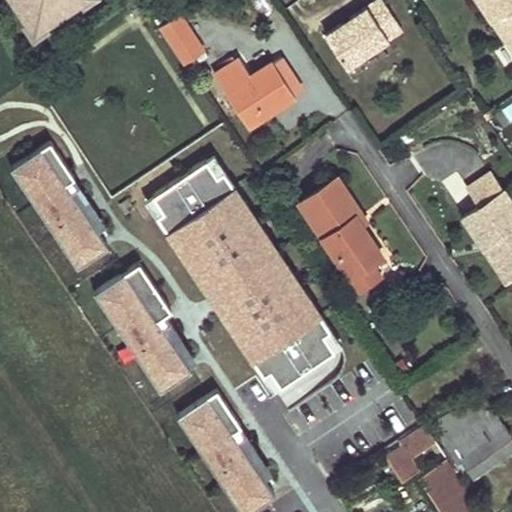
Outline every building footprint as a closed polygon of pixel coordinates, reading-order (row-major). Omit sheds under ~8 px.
[(15,0),(27,17),(30,22),(41,24),(46,20),(76,0),(15,0)] [(403,29),(383,0),(377,0),(326,34),(347,66),(403,29)] [(511,0),(479,0),(511,48),(511,0)] [(260,14),(252,2),(250,4),(258,15),(260,14)] [(181,12),(160,26),(185,63),(206,50),(181,12)] [(30,22),(27,17),(22,20),(33,36),(50,25),(46,20),(41,24),(30,22)] [(90,48),(79,32),(65,41),(77,57),(90,48)] [(251,74),(239,56),(234,60),(231,55),(216,66),(219,70),(214,73),(248,124),(295,94),(273,60),(251,74)] [(301,90),(279,56),(273,60),(295,94),(301,90)] [(47,141),(10,166),(77,264),(114,239),(47,141)] [(266,391),(339,346),(218,150),(145,195),(266,391)] [(483,206),(506,190),(492,169),(469,185),(483,206)] [(337,174),(300,199),(349,273),(372,258),(381,251),(363,223),(356,213),(361,210),(337,174)] [(511,198),(506,190),(483,206),(467,217),(486,245),(493,241),(511,269),(511,198)] [(363,223),(368,220),(361,210),(356,213),(363,223)] [(486,245),(509,279),(511,276),(511,269),(493,241),(486,245)] [(372,258),(349,273),(359,289),(382,274),(372,258)] [(142,262),(98,285),(154,389),(197,365),(142,262)] [(177,413),(241,511),(242,511),(280,488),(215,388),(177,413)] [(497,412),(485,393),(433,426),(447,446),(497,412)] [(511,448),(511,434),(497,412),(447,446),(456,458),(458,456),(472,476),(511,448)] [(409,452),(403,443),(390,452),(404,475),(418,466),(415,461),(409,452)] [(409,452),(415,461),(423,456),(417,447),(409,452)] [(429,454),(437,466),(446,460),(438,448),(429,454)] [(404,475),(390,452),(386,454),(401,477),(404,475)] [(482,511),(448,458),(446,460),(437,466),(422,476),(445,511),(482,511)]
